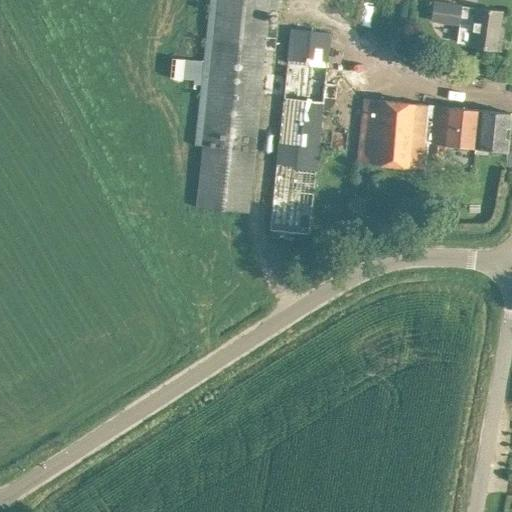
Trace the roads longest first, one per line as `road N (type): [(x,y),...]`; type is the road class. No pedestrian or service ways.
road 1 (unclassified): [(0,499),(370,269),(425,257),(511,263)]
road 2 (unclassified): [(475,511),(511,305)]
